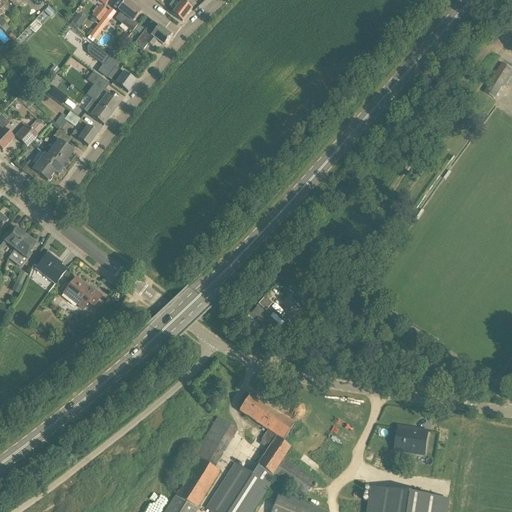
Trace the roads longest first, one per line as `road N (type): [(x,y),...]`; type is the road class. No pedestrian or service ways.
road 1 (primary): [(0,465),(198,297),(470,0)]
road 2 (track): [(511,19),(270,370)]
road 3 (secondary): [(511,413),(287,375),(214,342)]
road 4 (unclassified): [(16,511),(189,376),(214,342)]
road 5 (residential): [(49,216),(184,36)]
road 6 (secondary): [(214,342),(49,216)]
road 7 (track): [(143,290),(0,410)]
